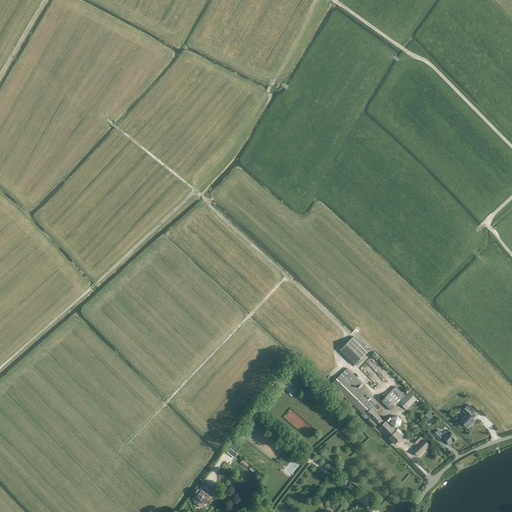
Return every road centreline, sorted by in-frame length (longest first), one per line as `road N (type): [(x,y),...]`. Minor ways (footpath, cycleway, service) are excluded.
road 1 (track): [(433,480),(405,450),(405,419),(383,410),(335,353),(348,334),(207,202)]
road 2 (track): [(0,368),(195,190),(212,198)]
road 3 (track): [(287,277),(121,448)]
road 4 (track): [(106,118),(195,190),(267,92)]
road 5 (track): [(335,0),(427,59),(511,146)]
road 6 (unclassified): [(413,511),(445,468),(511,437)]
